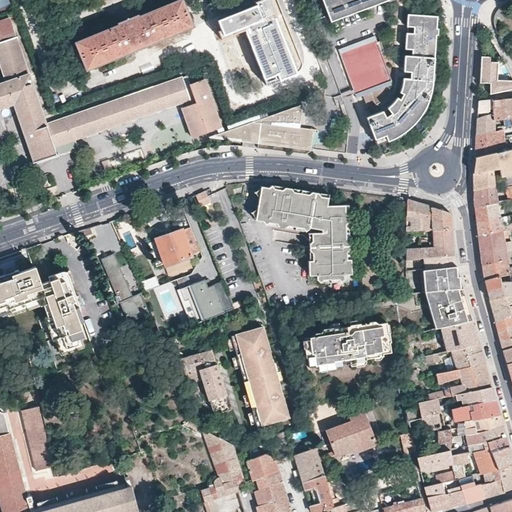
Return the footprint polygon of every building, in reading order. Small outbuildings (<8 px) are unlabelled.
[(0,0),(0,8),(9,5),(7,0),(0,0)] [(88,67),(195,24),(185,0),(177,0),(112,27),(78,41),(88,67)] [(321,0),(328,18),(377,0),(321,0)] [(298,72),(270,1),(216,22),(223,40),(248,30),(268,83),(298,72)] [(429,75),(430,59),(421,59),(421,52),(431,53),(432,37),(425,36),(425,30),(432,30),(433,18),(403,16),(402,29),(411,29),(411,35),(402,35),(401,51),(408,52),(408,58),(401,58),(400,74),(409,74),(408,81),(399,80),(398,86),(396,94),(399,96),(396,101),(393,99),(388,105),(383,110),(389,117),(383,121),(379,113),(365,118),(374,140),(382,137),(384,143),(393,139),(390,132),(397,128),(401,134),(411,125),(418,116),(410,111),(415,103),(423,107),(428,93),(429,82),(422,82),(423,75),(429,75)] [(0,56),(8,81),(0,83),(0,108),(16,103),(36,161),(80,146),(77,137),(191,98),(183,76),(47,123),(17,36),(16,37),(10,20),(0,23),(0,56)] [(392,84),(375,36),(337,50),(355,98),(392,84)] [(497,62),(480,60),(479,76),(479,82),(487,82),(489,93),(501,92),(511,88),(511,78),(496,81),(497,62)] [(223,127),(206,78),(190,84),(197,103),(182,107),(193,138),(218,129),(223,127)] [(504,118),(504,125),(511,124),(511,97),(503,99),(507,118),(504,118)] [(494,119),(504,118),(507,118),(503,99),(478,101),(477,108),(477,118),(494,116),(494,119)] [(418,116),(423,107),(415,103),(410,111),(418,116)] [(261,119),(254,121),(236,127),(241,141),(312,150),(312,146),(314,129),(301,127),(304,104),(261,119)] [(389,117),(383,110),(379,113),(383,121),(389,117)] [(260,114),(234,123),(236,127),(254,121),(261,119),(260,114)] [(476,123),(476,134),(494,130),(494,127),(494,119),(494,116),(477,118),(476,123)] [(219,133),(210,137),(241,141),(236,127),(229,130),(225,131),(219,133)] [(401,134),(397,128),(390,132),(393,139),(401,134)] [(475,139),(475,145),(503,138),(502,128),(494,130),(476,134),(475,139)] [(384,143),(382,137),(374,140),(376,146),(384,143)] [(475,151),(474,156),(505,149),(503,138),(475,145),(475,151)] [(473,172),(490,171),(497,169),(501,176),(511,173),(511,147),(505,149),(474,156),(473,165),(473,172)] [(495,188),(490,171),(473,172),(473,191),(495,188)] [(254,219),(272,222),(278,189),(259,185),(259,187),(254,190),(257,196),(256,206),(249,210),(254,216),(254,219)] [(346,222),(348,219),(346,216),(345,206),(326,208),(328,197),(319,196),(318,193),(314,195),(311,192),(309,194),(293,191),(290,188),(287,191),(284,187),(282,190),(278,189),(272,222),(276,222),(277,224),(279,222),(280,224),(284,227),(286,225),(303,228),(304,231),(307,228),(319,230),(319,234),(311,235),(311,243),(308,245),(311,248),(308,252),(311,254),(311,263),(308,262),(308,278),(315,278),(315,281),(319,285),(321,281),(329,281),(336,280),(339,284),(344,280),(343,276),(351,276),(350,261),(347,261),(347,249),(349,244),(346,242),(346,235),(346,222)] [(496,196),(495,188),(473,191),(473,192),(473,207),(498,202),(504,201),(503,195),(496,196)] [(210,200),(208,195),(198,198),(200,204),(210,200)] [(417,203),(406,200),(406,231),(433,231),(451,231),(451,227),(449,213),(417,203)] [(475,221),(502,217),(498,202),(473,207),(474,220),(475,221)] [(511,213),(502,217),(475,221),(476,232),(477,234),(511,227),(511,213)] [(479,250),(481,265),(506,258),(505,249),(511,248),(510,241),(503,242),(503,235),(511,233),(511,227),(477,234),(479,250)] [(194,258),(183,228),(154,238),(166,268),(194,258)] [(452,247),(451,231),(433,231),(433,236),(434,245),(434,248),(406,250),(406,260),(423,259),(453,256),(452,247)] [(127,322),(148,313),(140,293),(132,297),(114,253),(101,259),(116,295),(118,294),(121,300),(118,301),(127,322)] [(423,259),(424,269),(456,267),(455,263),(453,256),(423,259)] [(510,280),(507,266),(506,258),(481,265),(482,275),(483,280),(510,280)] [(419,270),(420,293),(423,293),(462,289),(460,282),(456,267),(424,269),(419,270)] [(42,288),(37,271),(21,276),(20,274),(0,280),(0,311),(8,309),(9,313),(11,312),(25,307),(37,303),(46,300),(42,288)] [(81,311),(70,280),(70,278),(68,277),(66,275),(65,275),(63,275),(49,280),(51,285),(42,288),(46,300),(37,303),(39,310),(41,309),(47,323),(53,321),(56,327),(82,316),(80,311),(81,311)] [(511,279),(510,280),(483,280),(486,292),(488,299),(511,291),(511,279)] [(336,280),(329,281),(330,289),(335,289),(339,284),(336,280)] [(231,303),(224,283),(208,288),(205,281),(181,289),(185,302),(189,300),(197,323),(233,309),(231,303)] [(321,281),(319,285),(325,290),(330,289),(329,281),(321,281)] [(185,302),(181,289),(176,291),(189,326),(197,323),(189,300),(185,302)] [(462,289),(423,293),(434,332),(440,330),(471,323),(467,308),(466,302),(462,289)] [(490,306),(491,310),(506,303),(511,299),(511,291),(488,299),(490,306)] [(39,310),(37,303),(25,307),(27,314),(39,310)] [(511,313),(511,303),(508,306),(506,303),(491,310),(494,319),(495,323),(511,313)] [(27,314),(25,307),(11,312),(12,316),(9,317),(10,321),(25,315),(27,314)] [(8,309),(0,311),(0,319),(9,317),(12,316),(11,312),(9,313),(8,309)] [(511,327),(511,313),(495,323),(496,328),(497,332),(511,327)] [(85,326),(82,316),(56,327),(57,331),(61,341),(70,338),(72,346),(83,342),(86,341),(81,327),(85,326)] [(56,327),(53,321),(47,323),(49,330),(56,327)] [(476,337),(471,323),(440,330),(446,352),(450,351),(478,344),(476,337)] [(391,346),(390,337),(391,337),(390,328),(388,328),(388,326),(377,328),(373,325),(366,326),(366,327),(358,328),(358,327),(354,324),(347,325),(347,330),(338,332),(337,326),(330,327),(328,331),(322,332),(321,335),(315,335),(312,338),(304,340),(304,343),(301,343),(302,352),(304,352),(305,360),(307,360),(308,369),(316,368),(317,372),(319,372),(320,373),(329,372),(329,370),(333,369),(333,366),(340,365),(341,367),(348,366),(349,368),(354,367),(354,369),(361,368),(364,364),(363,361),(382,358),(382,356),(391,354),(390,346),(391,346)] [(256,420),(257,423),(258,425),(288,416),(275,372),(279,371),(279,368),(274,369),(261,326),(230,336),(231,339),(231,340),(234,350),(236,357),(240,368),(248,394),(252,405),(254,413),(256,420)] [(72,346),(70,338),(61,341),(57,331),(56,327),(49,330),(51,336),(54,345),(57,344),(62,360),(86,351),(83,342),(72,346)] [(500,343),(503,350),(511,347),(511,327),(497,332),(498,334),(500,343)] [(229,352),(234,350),(231,340),(226,341),(229,352)] [(166,354),(164,342),(148,346),(157,350),(166,354)] [(455,370),(484,364),(481,356),(480,353),(479,347),(478,344),(450,351),(451,358),(452,359),(455,370)] [(511,361),(511,347),(503,350),(505,358),(506,363),(511,361)] [(232,429),(236,428),(228,400),(211,350),(181,359),(191,393),(201,390),(197,377),(202,376),(212,409),(220,406),(223,417),(224,419),(225,421),(227,423),(228,425),(232,429)] [(439,354),(423,358),(424,364),(441,361),(439,354)] [(234,370),(240,368),(236,357),(231,358),(234,370)] [(455,370),(452,359),(451,358),(446,359),(444,361),(447,372),(455,370)] [(407,367),(407,381),(420,379),(417,365),(415,360),(414,360),(407,362),(407,367)] [(447,372),(435,375),(438,384),(459,379),(461,387),(449,390),(449,391),(451,396),(453,396),(456,395),(490,387),(488,377),(484,364),(455,370),(447,372)] [(491,389),(490,387),(456,395),(459,409),(494,400),(493,396),(491,389)] [(436,400),(451,396),(449,391),(427,396),(428,401),(436,400)] [(246,407),(252,405),(248,394),(243,396),(246,407)] [(439,410),(436,400),(428,401),(418,404),(421,417),(440,413),(443,412),(442,409),(439,410)] [(464,419),(465,422),(499,415),(497,410),(494,400),(459,409),(455,409),(451,410),(453,421),(464,419)] [(20,409),(33,471),(52,468),(39,405),(20,409)] [(414,411),(404,412),(409,432),(415,452),(421,445),(418,437),(417,431),(443,426),(440,413),(421,417),(416,418),(414,411)] [(440,413),(443,426),(449,425),(447,416),(449,416),(448,411),(443,412),(440,413)] [(375,448),(363,412),(349,416),(351,424),(326,431),(335,457),(360,449),(361,453),(375,448)] [(251,422),(256,420),(254,413),(248,414),(251,422)] [(465,424),(457,423),(457,427),(450,428),(452,436),(465,434),(502,427),(501,422),(499,415),(465,422),(465,424)] [(449,425),(443,426),(443,429),(437,430),(438,437),(438,452),(446,450),(452,436),(450,428),(449,425)] [(205,500),(239,488),(238,483),(233,468),(240,466),(233,444),(227,440),(202,426),(214,464),(218,476),(217,478),(215,479),(215,482),(215,484),(201,489),(205,500)] [(504,432),(502,427),(465,434),(470,451),(474,450),(475,456),(493,452),(508,448),(506,440),(504,432)] [(137,511),(129,484),(127,485),(30,511),(9,432),(0,434),(0,482),(7,511),(137,511)] [(415,452),(409,432),(403,434),(409,455),(415,452)] [(302,482),(323,475),(312,439),(303,442),(306,450),(294,454),(302,482)] [(497,467),(498,469),(511,465),(511,460),(511,459),(508,448),(493,452),(497,467)] [(446,450),(438,452),(416,457),(420,470),(450,462),(448,455),(446,450)] [(260,488),(281,481),(277,469),(274,460),(271,461),(269,452),(246,461),(251,479),(252,480),(257,479),(260,488)] [(457,453),(448,455),(450,462),(452,471),(454,480),(459,479),(463,478),(459,463),(468,462),(465,452),(457,453)] [(480,471),(480,474),(498,469),(497,467),(493,452),(475,456),(480,471)] [(480,483),(483,494),(484,496),(504,491),(504,490),(511,488),(511,465),(498,469),(480,474),(472,476),(474,485),(480,483)] [(233,468),(238,483),(242,482),(244,481),(240,466),(233,468)] [(454,480),(452,471),(435,474),(437,483),(454,480)] [(320,511),(333,508),(325,484),(323,475),(302,482),(305,490),(313,489),(316,490),(317,495),(320,502),(309,505),(311,511),(320,511)] [(463,478),(459,479),(465,499),(483,494),(480,483),(474,485),(472,476),(463,478)] [(437,483),(424,486),(432,511),(447,507),(465,502),(465,499),(459,479),(454,480),(437,483)] [(276,511),(289,507),(288,503),(281,481),(260,488),(255,490),(259,505),(273,501),(276,511)] [(333,511),(371,511),(366,511),(346,511),(343,505),(339,506),(337,498),(334,499),(329,482),(325,484),(333,508),(333,511)] [(422,498),(384,508),(384,511),(425,511),(423,501),(422,498)] [(490,506),(491,511),(511,511),(511,499),(500,503),(490,506)] [(273,501),(259,505),(256,505),(257,511),(276,511),(273,501)]
